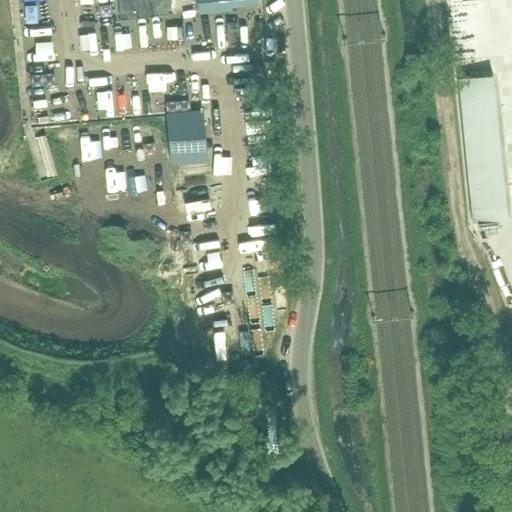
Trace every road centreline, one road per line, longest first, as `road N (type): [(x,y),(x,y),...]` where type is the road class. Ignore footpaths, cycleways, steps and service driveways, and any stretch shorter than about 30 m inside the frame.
road 1 (track): [(497,511),(508,398),(490,312),(451,200),(429,0)]
road 2 (unclassified): [(335,511),(298,392),(314,246),(295,0)]
